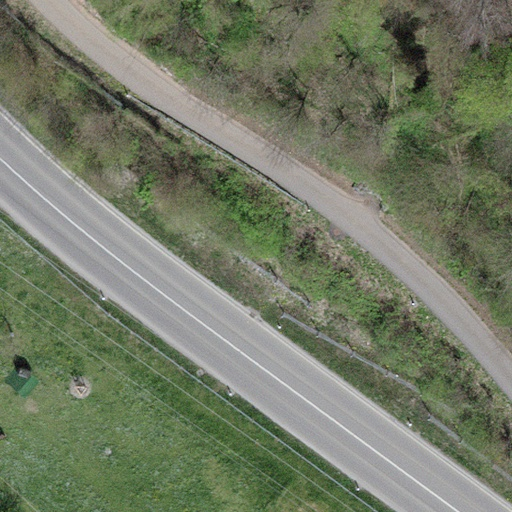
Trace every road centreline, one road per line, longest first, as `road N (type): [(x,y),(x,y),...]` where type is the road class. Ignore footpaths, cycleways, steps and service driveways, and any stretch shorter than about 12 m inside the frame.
road 1 (unclassified): [(43,0),(165,100),(342,210),(511,377)]
road 2 (secondary): [(459,511),(104,248),(0,157)]
